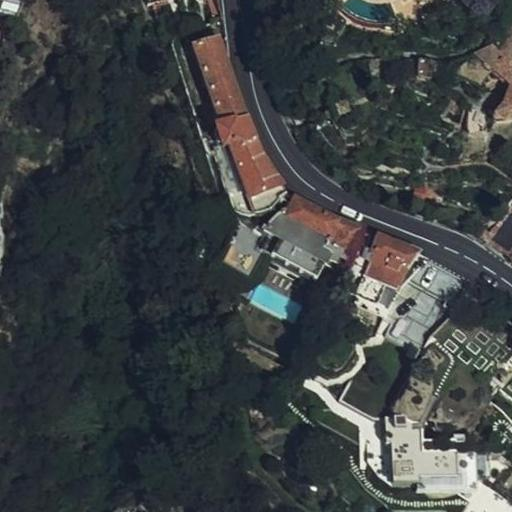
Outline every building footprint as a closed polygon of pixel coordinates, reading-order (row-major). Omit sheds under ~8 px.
[(221,203),(231,208),(237,209),(242,208),(254,200),(270,187),(275,184),(253,151),(242,136),(239,127),(228,96),(215,58),(207,32),(183,40),(181,40),(191,68),(208,119),(202,121),(207,139),(201,141),(209,165),(221,203)] [(511,36),(502,53),(511,48),(511,36)] [(501,56),(483,69),(511,94),(511,115),(511,116),(511,117),(511,48),(502,53),(501,56)] [(420,66),(417,84),(430,83),(433,64),(420,66)] [(312,204),(281,192),(277,199),(275,198),(269,201),(262,210),(250,222),(267,231),(290,245),(303,247),(306,240),(336,243),(338,243),(347,220),(335,215),(312,204)] [(491,206),(476,229),(495,244),(511,220),(491,206)] [(511,219),(511,220),(495,244),(511,257),(511,219)] [(342,286),(377,299),(378,298),(405,243),(362,225),(354,247),(338,243),(331,260),(349,266),(342,286)] [(290,245),(267,231),(257,248),(301,271),(310,256),(290,245)] [(310,256),(330,266),(331,260),(338,243),(336,243),(306,240),(303,247),(290,245),(310,256)] [(454,283),(432,272),(429,270),(413,301),(438,313),(454,283)] [(218,290),(230,297),(237,283),(226,277),(218,290)] [(511,372),(511,346),(490,378),(501,387),(511,372)] [(316,381),(333,399),(343,390),(333,379),(331,377),(316,381)] [(343,390),(333,399),(339,406),(343,403),(350,412),(358,403),(353,396),(358,391),(349,382),(345,386),(336,377),(333,379),(343,390)] [(339,406),(333,399),(328,403),(342,419),(350,412),(343,403),(339,406)] [(402,440),(402,435),(382,436),(376,430),(366,431),(368,455),(383,454),(382,453),(387,452),(388,460),(401,459),(401,466),(406,466),(407,472),(445,469),(447,480),(469,478),(468,466),(475,465),(473,447),(465,442),(443,444),(442,431),(412,434),(414,439),(402,440)] [(445,469),(407,472),(414,483),(447,480),(445,469)]
